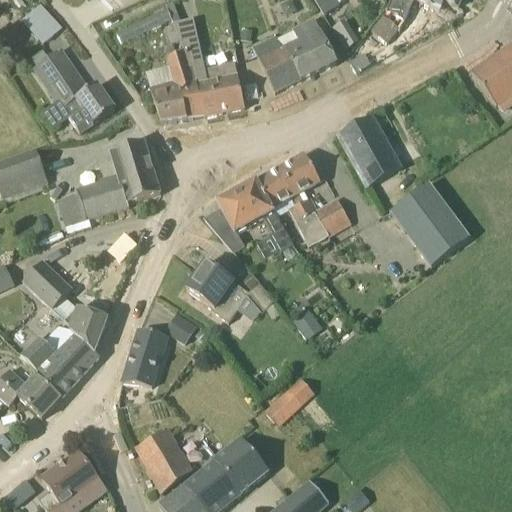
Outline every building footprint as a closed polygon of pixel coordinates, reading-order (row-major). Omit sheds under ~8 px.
[(439,14),(442,8),(443,4),(458,11),(463,0),(392,0),(386,14),(371,34),(387,48),(404,24),(415,2),(439,14)] [(168,7),(166,8),(168,12),(172,24),(173,26),(181,25),(172,6),(168,7)] [(41,7),(21,25),(41,49),(61,31),(41,7)] [(153,19),(116,37),(121,47),(172,24),(168,12),(153,19)] [(185,56),(181,57),(181,58),(186,69),(194,85),(196,88),(206,121),(223,117),(227,116),(244,112),(235,68),(234,67),(205,73),(194,25),(193,22),(181,25),(173,26),(173,27),(182,47),(185,56)] [(336,68),(318,31),(314,23),(292,33),(297,42),(281,51),(276,39),(272,41),(252,52),(275,98),(336,68)] [(173,27),(164,30),(172,47),(181,44),(173,27)] [(511,48),(511,49),(474,75),(503,115),(511,108),(511,48)] [(88,94),(60,54),(32,72),(55,106),(40,116),(52,133),(68,121),(79,138),(115,114),(97,88),(88,94)] [(181,58),(181,57),(168,61),(166,61),(169,70),(174,87),(150,92),(150,93),(150,94),(161,127),(205,121),(206,121),(196,88),(194,85),(186,69),(181,58)] [(370,190),(392,178),(403,172),(371,123),(339,141),(368,191),(370,190)] [(161,198),(145,145),(111,156),(119,184),(58,203),(59,207),(66,232),(124,214),(123,209),(161,198)] [(0,165),(0,189),(43,174),(35,153),(0,165)] [(304,206),(299,197),(320,186),(305,159),(281,172),(310,221),(317,217),(319,216),(318,215),(311,202),(304,206)] [(258,185),(274,213),(291,204),(295,210),(289,213),(310,250),(330,239),(322,226),(317,217),(310,221),(281,172),(258,185)] [(217,208),(222,216),(206,226),(234,258),(244,252),(236,238),(264,222),(272,237),(268,240),(269,241),(257,248),(266,264),(292,249),(277,221),(279,220),(275,213),(274,213),(258,185),(254,187),(249,185),(242,189),(242,194),(217,208)] [(390,217),(431,271),(471,241),(430,188),(406,205),(390,217)] [(330,239),(351,227),(338,204),(318,215),(319,216),(317,217),(322,226),(330,239)] [(108,323),(79,312),(65,300),(71,294),(43,266),(23,286),(52,314),(53,313),(71,329),(70,331),(96,356),(108,323)] [(247,297),(244,295),(236,290),(236,288),(205,267),(186,294),(199,303),(187,320),(202,330),(211,316),(228,327),(246,300),(261,316),(274,306),(258,287),(247,297)] [(0,294),(13,288),(5,270),(0,272),(0,294)] [(307,313),(292,326),(307,344),(322,332),(307,313)] [(187,323),(175,342),(185,349),(197,329),(187,323)] [(35,369),(44,378),(66,397),(99,361),(95,357),(96,356),(70,331),(70,333),(61,331),(48,345),(43,340),(23,361),(32,371),(35,369)] [(152,392),(167,342),(139,334),(122,391),(152,392)] [(30,392),(13,376),(0,389),(0,398),(13,411),(20,404),(42,423),(66,397),(44,378),(30,392)] [(279,431),(299,413),(314,399),(300,383),(265,415),(279,431)] [(161,499),(195,476),(177,446),(188,440),(180,427),(135,452),(161,499)] [(225,511),(268,477),(241,444),(159,510),(160,511),(225,511)] [(44,511),(63,511),(62,510),(98,484),(78,457),(42,484),(51,496),(38,505),(44,511)] [(11,509),(30,492),(22,483),(3,500),(11,509)] [(307,488),(278,511),(321,511),(325,509),(307,488)] [(356,491),(342,504),(348,511),(357,511),(367,503),(356,491)]
